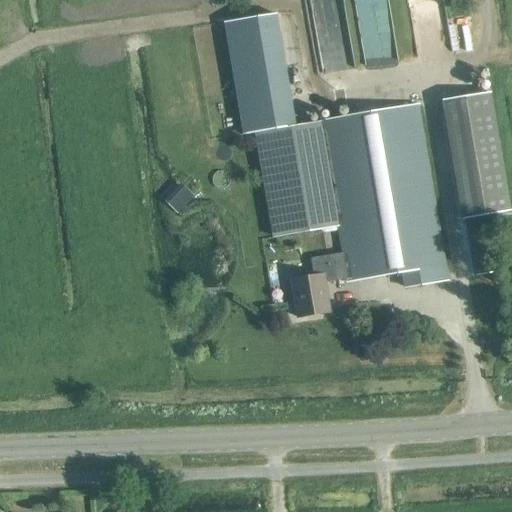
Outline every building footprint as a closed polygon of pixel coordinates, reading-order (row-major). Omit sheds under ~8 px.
[(337,229),(319,124),(294,128),(278,32),(246,37),(262,133),(254,135),(271,240),(337,229)] [(491,93),(443,101),(462,222),(510,214),(491,93)] [(346,284),(445,267),(418,107),(319,124),(337,229),(341,255),(310,261),(313,278),(291,282),(297,320),(328,314),(324,292),(326,292),(325,284),(346,281),(346,284)] [(175,217),(193,198),(184,190),(167,209),(175,217)] [(490,228),(467,232),(472,263),(495,259),(490,228)]
